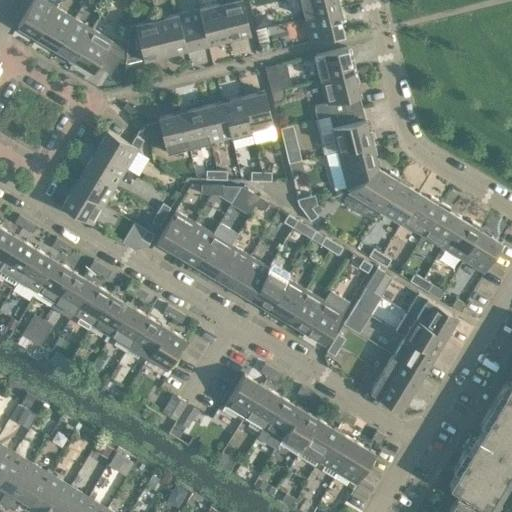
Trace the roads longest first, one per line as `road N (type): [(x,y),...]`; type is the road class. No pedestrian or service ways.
road 1 (residential): [(420,437),(36,202)]
road 2 (residential): [(511,211),(402,142),(373,0)]
road 3 (residential): [(40,174),(90,101),(16,60)]
road 4 (residential): [(420,437),(511,290)]
